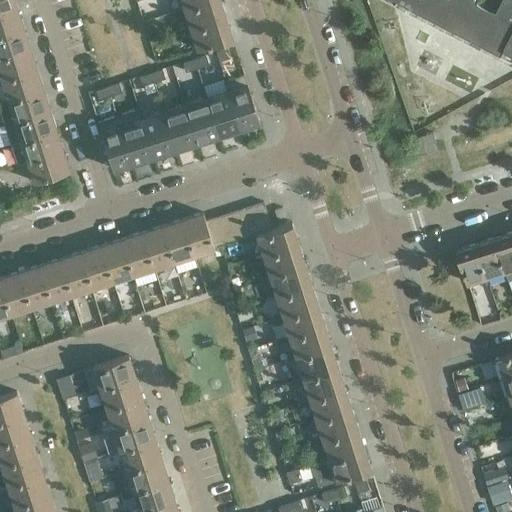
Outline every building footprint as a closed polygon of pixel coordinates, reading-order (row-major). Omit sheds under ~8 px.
[(0,0),(0,11),(17,6),(15,0),(0,0)] [(226,16),(220,0),(206,0),(184,7),(190,28),(226,16)] [(511,0),(389,0),(397,4),(398,1),(406,5),(405,6),(502,55),(504,51),(511,54),(511,0)] [(0,33),(24,26),(17,6),(0,11),(0,33)] [(233,37),(226,16),(190,28),(197,49),(233,37)] [(0,56),(30,47),(24,26),(0,33),(0,56)] [(37,67),(30,47),(0,56),(0,76),(1,78),(37,67)] [(228,48),(216,51),(219,61),(231,57),(228,48)] [(206,54),(195,58),(198,68),(209,64),(206,54)] [(198,68),(195,58),(183,62),(186,72),(198,68)] [(43,87),(37,67),(1,78),(7,99),(43,87)] [(163,68),(151,72),(154,82),(166,78),(163,68)] [(154,82),(151,72),(140,76),(143,85),(154,82)] [(247,83),(244,73),(224,80),(227,89),(228,89),(240,127),(260,121),(247,83)] [(119,82),(108,86),(111,96),(122,92),(119,82)] [(111,96),(108,86),(96,90),(99,99),(111,96)] [(50,108),(43,87),(7,99),(14,119),(50,108)] [(228,89),(227,89),(207,96),(219,134),(240,127),(228,89)] [(219,134),(207,96),(185,103),(197,141),(219,134)] [(197,141),(185,103),(163,110),(175,148),(197,141)] [(141,117),(142,117),(139,107),(117,114),(132,162),(154,155),(141,117)] [(56,128),(50,108),(14,119),(20,140),(56,128)] [(175,148),(163,110),(142,117),(141,117),(154,155),(175,148)] [(132,162),(117,114),(98,121),(113,168),(132,162)] [(63,148),(56,128),(20,140),(27,160),(63,148)] [(440,151),(433,131),(411,139),(418,159),(440,151)] [(70,169),(63,148),(27,160),(34,181),(70,169)] [(272,227),(264,201),(251,205),(260,231),(272,227)] [(260,231),(251,205),(240,208),(249,235),(256,233),(260,231)] [(249,235),(240,208),(229,212),(237,238),(249,235)] [(214,247),(214,246),(205,219),(203,211),(182,218),(193,254),(214,247)] [(237,238),(229,212),(218,216),(226,242),(237,238)] [(226,242),(218,216),(205,219),(214,246),(226,242)] [(193,254),(182,218),(162,225),(173,260),(193,254)] [(292,221),(272,227),(260,231),(256,233),(263,255),(299,243),(292,221)] [(173,260),(162,225),(141,231),(152,267),(173,260)] [(152,267),(141,231),(121,238),(132,273),(152,267)] [(511,268),(511,231),(496,236),(506,270),(511,268)] [(506,270),(496,236),(477,242),(488,276),(506,270)] [(132,273),(121,238),(100,244),(112,280),(132,273)] [(488,276),(477,242),(458,249),(469,282),(488,276)] [(305,263),(299,243),(263,255),(270,275),(305,263)] [(112,280),(100,244),(80,251),(91,286),(112,280)] [(91,286),(80,251),(60,257),(71,293),(91,286)] [(71,293),(60,257),(39,264),(51,299),(71,293)] [(312,284),(305,263),(270,275),(276,295),(312,284)] [(51,299),(39,264),(19,271),(30,306),(51,299)] [(30,306),(19,271),(0,276),(0,281),(10,313),(30,306)] [(0,315),(10,313),(0,281),(0,315)] [(318,304),(312,284),(276,295),(283,316),(318,304)] [(325,325),(318,304),(283,316),(289,336),(325,325)] [(332,345),(325,325),(289,336),(296,356),(332,345)] [(338,365),(332,345),(296,356),(302,377),(338,365)] [(511,373),(511,352),(499,356),(505,376),(511,373)] [(135,375),(129,354),(93,366),(100,387),(135,375)] [(345,386),(338,365),(302,377),(309,397),(345,386)] [(142,396),(135,375),(100,387),(106,407),(142,396)] [(351,406),(345,386),(309,397),(315,418),(351,406)] [(0,418),(24,411),(17,390),(0,395),(0,418)] [(149,416),(142,396),(106,407),(113,428),(149,416)] [(358,427),(351,406),(315,418),(322,438),(358,427)] [(0,441),(30,432),(24,411),(0,418),(0,441)] [(155,437),(149,416),(113,428),(119,448),(155,437)] [(364,447),(358,427),(322,438),(329,458),(364,447)] [(37,452),(30,432),(0,441),(0,461),(1,464),(37,452)] [(162,457),(155,437),(119,448),(126,468),(162,457)] [(371,468),(364,447),(329,458),(335,479),(371,468)] [(43,472),(37,452),(1,464),(7,484),(43,472)] [(168,477),(162,457),(126,468),(132,489),(168,477)] [(495,501),(511,496),(511,481),(507,466),(487,471),(495,501)] [(50,493),(43,472),(7,484),(14,504),(50,493)] [(175,498),(168,477),(132,489),(139,509),(175,498)] [(356,487),(357,491),(369,487),(366,478),(354,482),(356,487)] [(333,489),(335,498),(347,494),(346,490),(344,485),(333,489)] [(322,497),(324,502),(335,498),(333,489),(321,493),(322,497)] [(55,511),(50,493),(14,504),(16,511),(55,511)] [(179,511),(175,498),(139,509),(139,511),(179,511)] [(289,503),(292,511),(304,508),(302,504),(301,499),(289,503)] [(279,511),(292,511),(289,503),(278,507),(279,511)]
